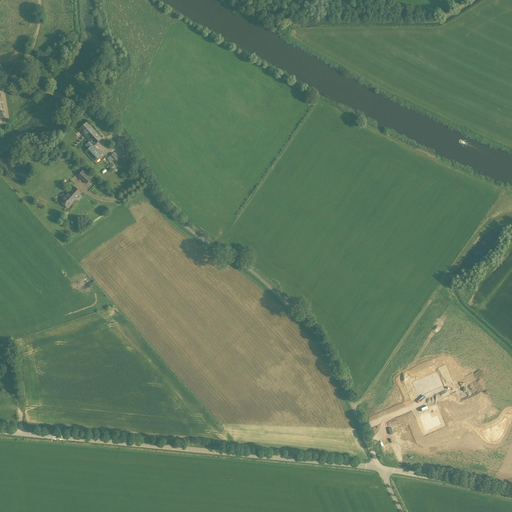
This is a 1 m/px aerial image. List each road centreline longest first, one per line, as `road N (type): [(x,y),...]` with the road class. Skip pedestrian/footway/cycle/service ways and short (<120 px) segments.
road 1 (unclassified): [(380,468),(308,324),(162,206),(101,118),(46,91)]
road 2 (unclassified): [(380,468),(0,431)]
road 3 (unclassified): [(511,494),(380,468)]
